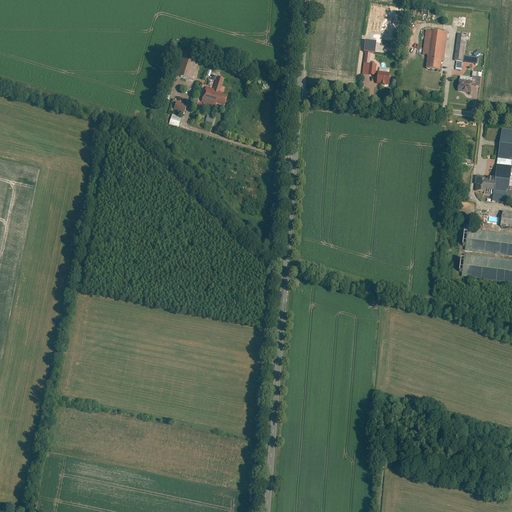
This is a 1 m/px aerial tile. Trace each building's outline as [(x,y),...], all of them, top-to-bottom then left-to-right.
[(451,58),(455,58),(454,67),(461,68),(467,32),(455,31),(451,58)] [(426,56),(424,71),(438,73),(439,63),(441,63),(445,35),(424,32),(421,55),(426,56)] [(175,55),(169,72),(190,79),(195,61),(175,55)] [(365,61),(363,71),(371,73),(373,62),(365,61)] [(210,64),(208,72),(241,82),(243,74),(210,64)] [(375,83),(387,84),(389,72),(376,71),(375,83)] [(455,90),(470,92),(472,83),(479,84),(480,76),(472,75),(471,80),(457,78),(455,90)] [(223,109),(224,106),(228,95),(220,92),(224,79),(214,76),(210,87),(204,85),(198,101),(223,109)] [(174,109),(183,112),(185,105),(176,102),(174,109)] [(166,124),(177,128),(180,117),(170,114),(166,124)] [(212,124),(215,117),(208,115),(206,121),(212,124)] [(511,131),(501,130),(497,160),(511,161),(511,131)] [(510,170),(496,168),(494,181),(476,179),(474,192),(492,194),(491,202),(511,204),(511,190),(507,190),(510,170)] [(511,230),(511,214),(502,213),(500,229),(511,230)] [(462,280),(511,285),(511,236),(468,231),(465,254),(511,259),(511,263),(465,258),(462,280)] [(387,445),(398,445),(398,435),(388,435),(387,445)]
